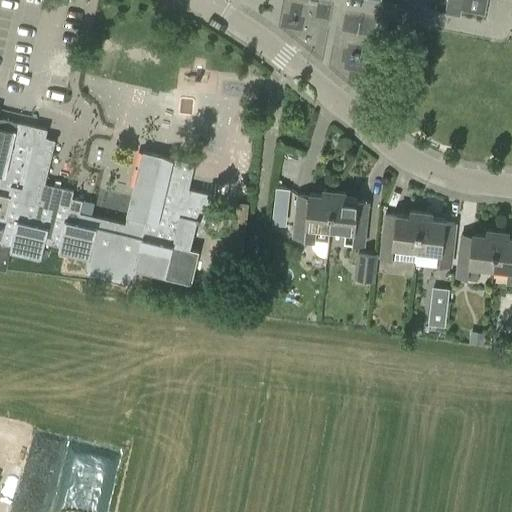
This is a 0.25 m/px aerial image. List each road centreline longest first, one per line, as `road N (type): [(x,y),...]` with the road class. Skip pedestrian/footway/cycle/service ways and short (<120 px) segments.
road 1 (residential): [(511,187),(444,176),(403,156),(202,0)]
road 2 (residential): [(347,3),(490,30),(500,29),(509,0)]
